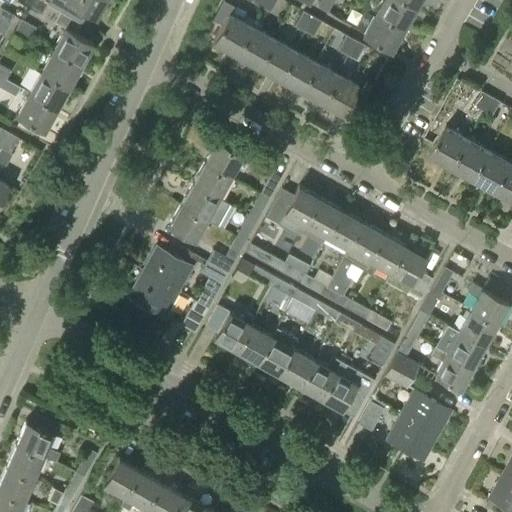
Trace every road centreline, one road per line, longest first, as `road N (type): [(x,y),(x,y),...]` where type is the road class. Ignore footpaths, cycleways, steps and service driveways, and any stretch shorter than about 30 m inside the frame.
road 1 (residential): [(399,511),(32,312)]
road 2 (residential): [(32,312),(148,59)]
road 3 (residential): [(357,178),(148,59)]
road 4 (residential): [(357,178),(465,0)]
road 5 (residential): [(511,263),(357,178)]
road 6 (residential): [(434,511),(511,375)]
